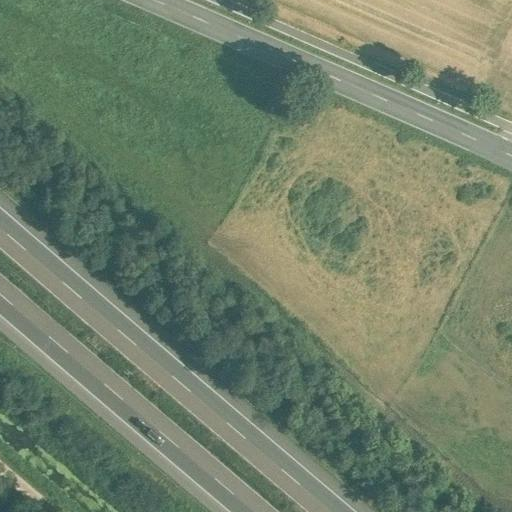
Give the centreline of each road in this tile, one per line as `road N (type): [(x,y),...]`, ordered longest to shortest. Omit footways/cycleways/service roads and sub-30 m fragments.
road 1 (motorway): [(350,511),(0,210)]
road 2 (secondary): [(511,155),(160,0)]
road 3 (motorway): [(0,288),(262,511)]
